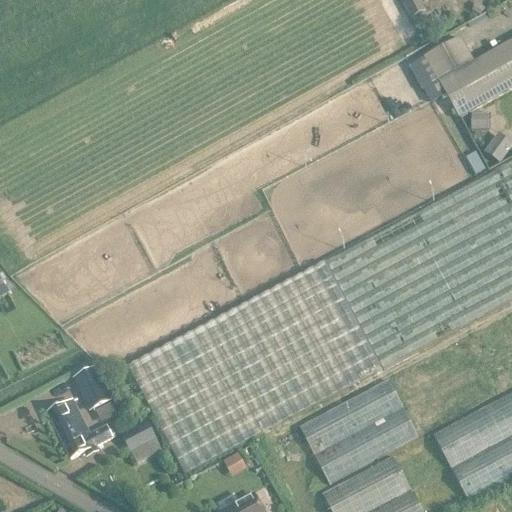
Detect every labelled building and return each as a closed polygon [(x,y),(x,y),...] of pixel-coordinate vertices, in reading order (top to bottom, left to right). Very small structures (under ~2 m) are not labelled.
[(403,0),(412,18),(441,4),(439,0),(403,0)] [(479,17),(485,8),(475,2),(470,11),(479,17)] [(469,48),(483,39),(472,21),(458,30),(469,48)] [(458,39),(410,66),(423,89),(431,102),(445,94),(438,82),(471,64),(458,39)] [(438,82),(445,94),(454,111),(459,119),(511,88),(511,41),(471,64),(438,82)] [(185,470),(246,437),(511,292),(511,153),(477,173),(472,175),(299,270),(125,366),(185,470)] [(498,390),(511,384),(511,313),(472,331),(498,390)] [(93,412),(102,407),(110,403),(94,371),(77,379),(93,412)] [(376,390),(283,432),(310,491),(402,449),(376,390)] [(511,393),(467,415),(500,482),(511,476),(511,393)] [(112,438),(106,427),(89,435),(72,401),(47,414),(70,459),(112,438)] [(131,452),(156,439),(146,422),(121,434),(131,452)] [(307,502),(312,511),(400,511),(374,464),(307,502)] [(262,511),(253,495),(223,511),(262,511)]
